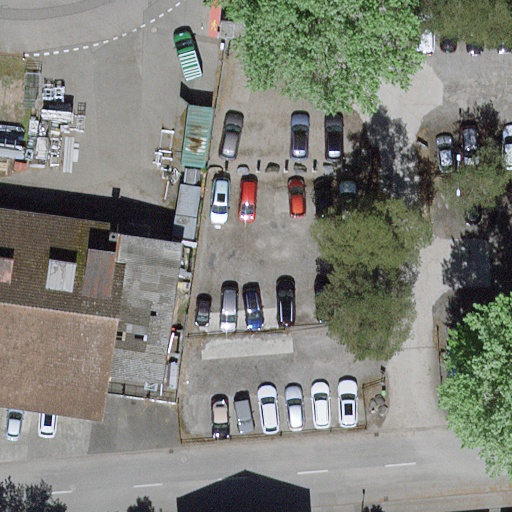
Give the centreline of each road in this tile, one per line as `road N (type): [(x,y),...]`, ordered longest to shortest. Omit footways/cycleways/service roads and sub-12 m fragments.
road 1 (residential): [(511,464),(49,505)]
road 2 (unknown): [(384,475),(406,255)]
road 3 (unknown): [(406,255),(388,81)]
road 4 (unknown): [(388,81),(511,72)]
